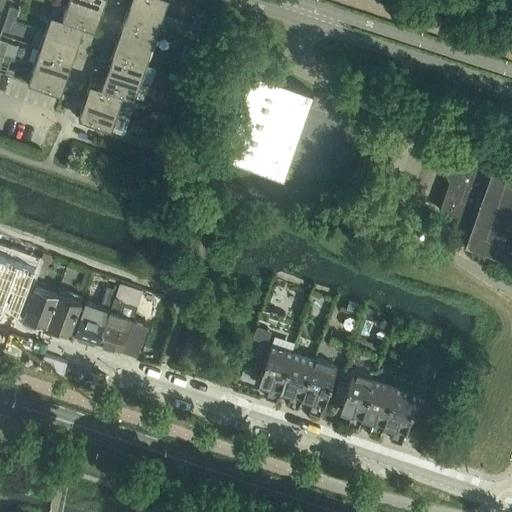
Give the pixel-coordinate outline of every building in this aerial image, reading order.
[(68,0),(62,17),(84,24),(95,28),(100,11),(68,0)] [(67,0),(68,0),(100,11),(104,0),(67,0)] [(130,0),(130,3),(162,14),(166,0),(130,0)] [(130,3),(124,19),(156,30),(162,14),(130,3)] [(10,5),(6,17),(15,20),(19,8),(10,5)] [(196,11),(192,24),(202,27),(206,15),(196,11)] [(51,13),(45,30),(78,41),(84,24),(62,17),(51,13)] [(6,17),(1,29),(11,32),(15,20),(6,17)] [(124,19),(118,36),(151,47),(156,30),(124,19)] [(198,39),(202,27),(192,24),(188,36),(198,39)] [(45,30),(40,47),(72,58),(78,41),(45,30)] [(118,36),(113,53),(145,64),(151,47),(118,36)] [(185,45),(181,58),(190,61),(194,48),(185,45)] [(40,47),(34,64),(66,75),(72,58),(40,47)] [(113,53),(107,69),(140,80),(145,64),(113,53)] [(186,72),(190,61),(181,58),(177,69),(186,72)] [(34,64),(28,81),(60,92),(66,75),(34,64)] [(107,69),(101,86),(123,93),(134,97),(140,80),(107,69)] [(250,70),(221,153),(282,174),(311,91),(250,70)] [(174,78),(169,91),(179,94),(183,81),(174,78)] [(90,82),(84,99),(117,110),(123,93),(101,86),(90,82)] [(175,106),(179,94),(169,91),(165,102),(175,106)] [(84,99),(78,117),(111,128),(117,110),(84,99)] [(162,112),(158,124),(168,127),(172,116),(162,112)] [(154,136),(163,140),(168,127),(158,124),(154,136)] [(449,181),(439,209),(458,216),(451,237),(463,241),(511,258),(511,166),(491,159),(460,149),(455,164),(443,169),(449,181)] [(43,250),(35,275),(44,277),(52,253),(43,250)] [(2,251),(0,258),(0,301),(3,303),(18,257),(2,251)] [(18,257),(3,303),(20,308),(20,306),(23,299),(35,262),(18,257)] [(24,316),(46,324),(58,291),(35,283),(24,316)] [(74,335),(98,343),(114,296),(116,291),(105,287),(99,305),(86,301),(74,335)] [(58,291),(46,324),(69,332),(81,298),(58,291)] [(114,296),(98,343),(126,352),(129,343),(140,346),(148,323),(134,319),(138,305),(114,296)] [(348,300),(346,309),(362,313),(363,306),(364,304),(349,300),(348,300)] [(257,327),(254,338),(267,342),(271,330),(258,325),(257,327)] [(356,338),(353,346),(375,353),(378,345),(356,338)] [(270,384),(266,396),(265,397),(276,400),(280,388),(293,349),(271,342),(258,380),(270,384)] [(151,348),(148,359),(158,362),(161,351),(151,348)] [(280,388),(291,391),(287,404),(298,407),(302,395),(315,357),(293,349),(280,388)] [(302,395),(313,399),(309,411),(320,415),(337,364),(315,357),(302,395)] [(358,428),(362,415),(374,377),(352,369),(352,370),(345,367),(339,384),(347,387),(339,408),(351,412),(347,424),(358,428)] [(362,415),(373,419),(369,431),(380,435),(384,423),(383,423),(396,384),(374,377),(362,415)] [(383,423),(384,423),(395,426),(390,439),(401,442),(418,392),(396,384),(383,423)] [(426,387),(421,401),(435,406),(440,392),(426,387)] [(411,429),(409,435),(422,440),(424,434),(411,429)]
